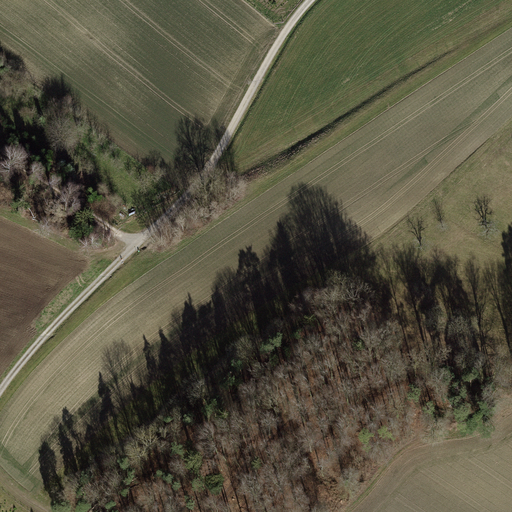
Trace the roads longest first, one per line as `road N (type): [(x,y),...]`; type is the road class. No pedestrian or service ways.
road 1 (track): [(315,0),(198,185),(136,244)]
road 2 (track): [(136,244),(0,390)]
road 3 (track): [(0,157),(136,244)]
